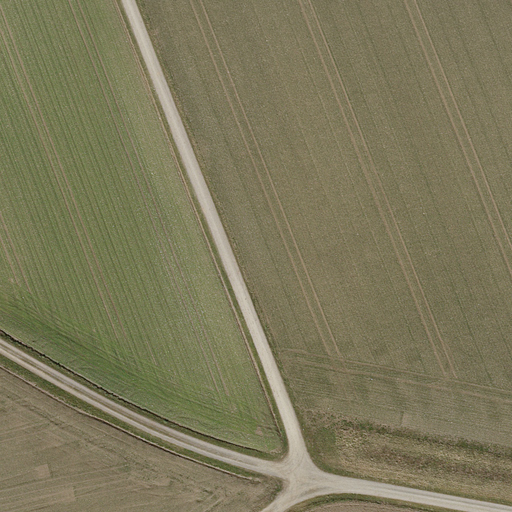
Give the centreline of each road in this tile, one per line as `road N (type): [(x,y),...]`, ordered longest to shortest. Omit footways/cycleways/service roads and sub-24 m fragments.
road 1 (track): [(269,511),(312,478),(128,0)]
road 2 (track): [(506,511),(233,458),(119,412),(0,345)]
